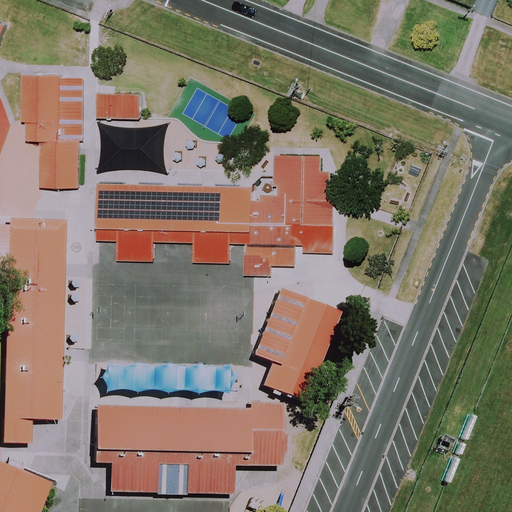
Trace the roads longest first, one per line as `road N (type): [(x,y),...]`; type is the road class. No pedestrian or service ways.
road 1 (unclassified): [(349,511),(501,119)]
road 2 (residential): [(203,0),(501,119)]
